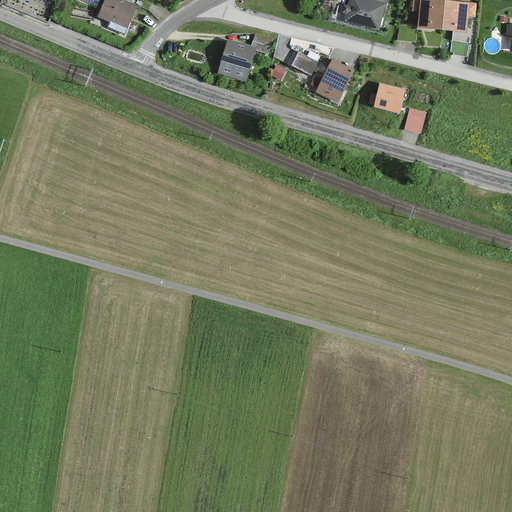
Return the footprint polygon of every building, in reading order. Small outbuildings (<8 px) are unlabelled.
[(139,7),(123,0),(105,0),(98,17),(128,30),(139,7)] [(346,0),(342,21),(380,30),(387,0),(346,0)] [(428,0),(412,0),(412,13),(419,14),(417,32),(442,35),(445,1),(437,0),(437,2),(428,2),(428,0)] [(445,1),(442,35),(467,37),(468,19),(475,19),(477,4),(463,3),(463,5),(454,4),(455,2),(445,1)] [(272,48),(253,42),(251,49),(270,54),(272,48)] [(255,51),(227,43),(218,75),(246,83),(255,51)] [(298,53),(292,66),(312,76),(318,62),(298,53)] [(316,92),(339,104),(356,71),(332,60),(316,92)] [(278,76),(282,70),(275,66),(272,72),(275,74),(278,76)] [(405,92),(379,85),(377,96),(371,95),(369,105),(374,107),(374,109),(399,116),(405,92)] [(427,113),(409,109),(404,131),(421,136),(427,113)]
